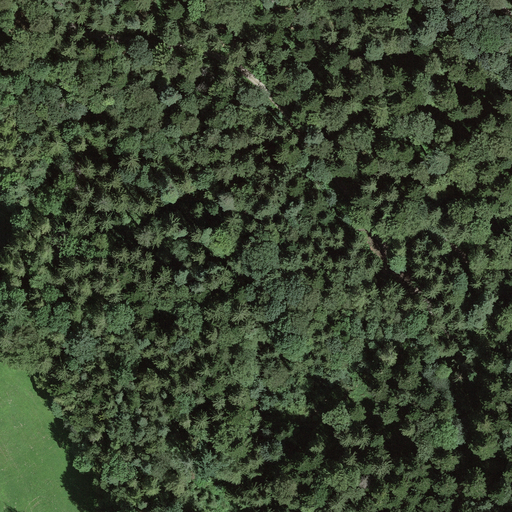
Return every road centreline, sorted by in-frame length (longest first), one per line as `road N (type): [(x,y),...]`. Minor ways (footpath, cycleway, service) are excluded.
road 1 (track): [(46,0),(77,29),(174,40),(241,64),(290,96),(317,140),(348,222),(403,269),(422,305),(472,420),(475,511)]
road 2 (track): [(511,309),(466,251),(411,227),(348,222),(239,179),(196,143),(110,104),(55,100),(0,113)]
road 3 (track): [(276,511),(239,179)]
